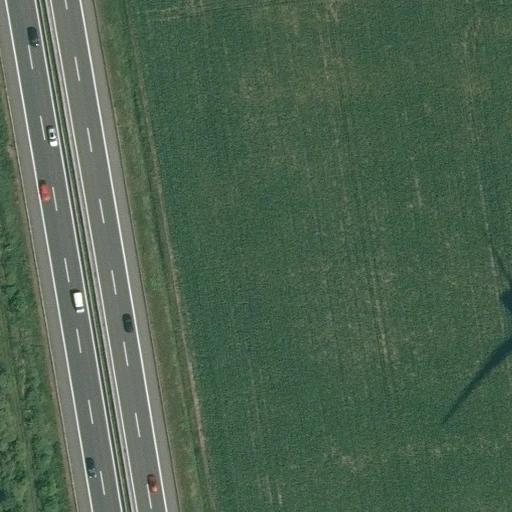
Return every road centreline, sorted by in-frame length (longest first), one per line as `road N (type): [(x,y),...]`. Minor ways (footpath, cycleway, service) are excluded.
road 1 (motorway): [(151,511),(63,0)]
road 2 (motorway): [(18,0),(106,511)]
